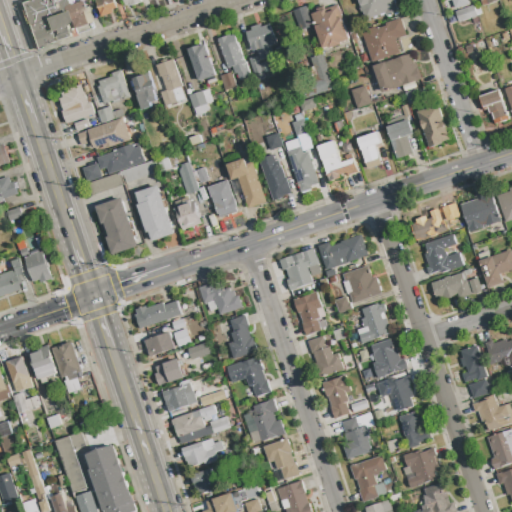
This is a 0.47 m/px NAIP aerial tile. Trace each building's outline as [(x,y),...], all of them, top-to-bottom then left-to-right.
[(35,50),(19,3),(28,0),(64,0),(66,4),(61,6),(71,37),(35,50)] [(74,30),(71,19),(66,21),(61,7),(80,0),(82,9),(89,6),(94,23),(74,30)] [(100,18),(94,0),(113,0),(117,9),(112,10),(113,13),(100,18)] [(122,0),(126,8),(141,2),(140,0),(122,0)] [(366,20),(359,0),(393,0),(398,13),(387,17),(386,13),(366,20)] [(447,0),(467,0),(469,5),(456,10),(452,0),(448,2),(447,0)] [(459,23),(455,13),(473,6),(477,17),(459,23)] [(299,31),(293,11),(307,7),(313,27),(299,31)] [(323,49),(312,15),(318,13),(317,10),(325,7),(327,13),(336,10),(339,19),(342,18),(350,40),(341,43),(342,45),(330,49),(329,47),(323,49)] [(372,63),(362,32),(401,19),(406,36),(396,40),(400,53),(372,63)] [(261,61),(257,50),(252,52),(246,33),(252,31),(251,28),(260,25),(261,28),(270,25),(277,45),(270,48),(274,57),(261,61)] [(240,81),(237,74),(235,75),(233,67),(228,69),(218,40),(231,35),(231,36),(235,35),(244,63),(245,62),(251,77),(240,81)] [(199,82),(188,50),(200,46),(201,47),(206,45),(216,76),(199,82)] [(321,91),(311,59),(323,55),(334,87),(321,91)] [(383,93),(374,67),(410,55),(413,65),(416,64),(422,80),(383,93)] [(257,81),(249,60),(257,57),(260,64),(266,62),(269,72),(263,74),(264,79),(257,81)] [(165,107),(156,81),(163,79),(162,77),(160,78),(156,66),(174,60),(186,99),(177,102),(178,103),(165,107)] [(104,105),(98,88),(100,87),(99,82),(113,77),(112,74),(121,71),(131,99),(124,101),(123,98),(104,105)] [(225,93),(220,77),(231,73),(237,89),(225,93)] [(142,111),(137,95),(138,95),(133,80),(150,74),(152,81),(153,81),(156,91),(154,92),(157,102),(151,104),(152,108),(142,111)] [(78,115),(76,110),(64,114),(60,99),(63,98),(61,94),(72,91),(71,89),(81,85),(90,111),(78,115)] [(357,109),(351,91),(366,86),(372,104),(357,109)] [(409,106),(404,94),(417,89),(422,101),(409,106)] [(495,125),(492,114),(490,114),(488,109),(484,111),(480,97),(499,91),(509,120),(495,125)] [(197,117),(190,96),(202,92),(209,113),(197,117)] [(96,109),(92,97),(99,94),(104,106),(96,109)] [(302,112),(299,104),(313,99),(316,108),(302,112)] [(430,149),(418,113),(439,106),(450,140),(443,143),(443,145),(430,149)] [(101,124),(97,112),(110,107),(114,120),(101,124)] [(77,132),(74,123),(87,118),(90,128),(77,132)] [(82,146),(78,135),(122,119),(130,140),(104,150),(103,146),(92,150),(90,143),(82,146)] [(297,137),(292,124),(304,120),(308,133),(297,137)] [(399,159),(388,126),(407,120),(412,134),(406,136),(413,154),(399,159)] [(368,170),(358,140),(378,133),(381,144),(375,146),(382,165),(368,170)] [(270,152),(266,138),(278,134),(283,147),(270,152)] [(330,182),(318,147),(334,142),(341,164),(353,160),(358,173),(347,176),(347,174),(340,176),(341,179),(330,182)] [(0,145),(4,144),(10,163),(0,166),(0,145)] [(109,175),(107,168),(102,170),(98,159),(117,152),(116,150),(133,144),(134,149),(140,147),(145,162),(109,175)] [(301,193),(287,152),(301,147),(303,154),(308,152),(319,184),(311,187),(312,190),(301,193)] [(187,196),(179,172),(181,167),(177,154),(185,151),(199,192),(187,196)] [(273,202),(259,160),(273,155),(276,162),(278,161),(281,168),(282,168),(285,179),(286,179),(291,193),(285,195),(285,196),(283,197),(283,198),(273,202)] [(160,172),(157,162),(167,158),(171,169),(160,172)] [(248,209),(238,179),(233,181),(227,165),(245,160),(247,168),(254,165),(266,203),(248,209)] [(124,185),(120,173),(154,161),(159,173),(124,185)] [(88,182),(83,169),(98,164),(102,177),(88,182)] [(200,184),(196,171),(204,168),(209,181),(200,184)] [(92,196),(88,184),(120,173),(124,185),(92,196)] [(0,201),(0,181),(9,178),(11,184),(15,183),(19,195),(0,201)] [(221,218),(219,215),(218,215),(212,198),(208,188),(228,182),(237,208),(237,209),(238,213),(221,218)] [(153,242),(149,233),(147,234),(138,206),(140,205),(136,194),(158,186),(174,235),(153,242)] [(511,220),(506,223),(497,197),(511,192),(510,189),(511,188),(511,220)] [(470,233),(460,206),(479,200),(477,196),(491,192),(501,223),(470,233)] [(113,256),(107,238),(110,237),(105,224),(103,225),(97,207),(122,199),(139,247),(113,256)] [(183,231),(175,209),(176,208),(174,203),(182,200),(183,202),(190,200),(191,204),(195,202),(202,224),(183,231)] [(416,242),(411,225),(417,224),(416,221),(425,218),(426,221),(432,219),(430,212),(456,204),(460,217),(446,222),(443,212),(439,214),(442,222),(444,221),(448,231),(416,242)] [(10,222),(7,212),(20,208),(23,218),(10,222)] [(327,271),(318,247),(330,243),(331,247),(341,244),(341,242),(361,235),(369,257),(348,264),(346,258),(336,261),(338,267),(327,271)] [(429,276),(427,269),(429,268),(425,255),(428,254),(425,245),(453,236),(457,245),(444,250),(447,257),(459,253),(464,267),(441,274),(441,272),(429,276)] [(22,258),(20,251),(27,249),(30,255),(22,258)] [(486,252),(487,252),(490,258),(511,251),(511,253),(511,271),(501,275),(503,282),(488,287),(479,262),(481,261),(479,255),(481,254),(480,251),(485,249),(486,252)] [(291,292),(287,281),(290,280),(286,270),(283,271),(280,261),(293,257),(294,261),(302,259),(301,254),(313,250),(319,265),(308,269),(313,284),(291,292)] [(41,284),(40,280),(33,283),(25,258),(43,252),(53,280),(41,284)] [(0,296),(0,273),(11,270),(8,262),(19,258),(24,273),(17,275),(19,283),(16,284),(18,290),(0,296)] [(353,304),(350,294),(348,295),(343,282),(345,282),(343,275),(368,267),(372,279),(376,278),(382,294),(353,304)] [(328,278),(326,272),(334,270),(336,275),(328,278)] [(460,300),(458,294),(443,300),(443,298),(437,300),(432,284),(462,274),(465,282),(467,281),(472,295),(460,300)] [(322,287),(320,281),(326,279),(328,285),(322,287)] [(473,295),(468,282),(478,279),(482,292),(473,295)] [(220,316),(218,309),(210,312),(208,304),(204,305),(199,288),(211,284),(213,289),(222,286),(224,290),(229,288),(231,293),(234,292),(236,297),(239,296),(243,308),(220,316)] [(306,336),(302,324),(303,324),(300,314),(298,315),(294,300),(317,293),(322,308),(317,310),(320,319),(318,320),(321,331),(306,336)] [(339,315),(335,302),(347,298),(349,304),(350,303),(353,310),(339,315)] [(141,330),(136,315),(138,315),(136,311),(146,307),(147,309),(163,304),(164,306),(177,302),(182,316),(141,330)] [(362,345),(358,330),(365,328),(362,319),(365,318),(362,310),(378,305),(379,306),(384,304),(387,312),(384,313),(389,327),(385,328),(388,335),(373,340),(374,341),(362,345)] [(193,315),(191,308),(197,306),(200,313),(193,315)] [(234,360),(229,344),(234,343),(231,334),(234,333),(230,321),(245,316),(250,329),(248,329),(252,339),(253,338),(258,352),(234,360)] [(175,332),(172,323),(183,320),(186,328),(175,332)] [(177,347),(190,343),(186,329),(173,333),(177,347)] [(336,342),(333,332),(342,329),(346,339),(336,342)] [(150,357),(144,341),(169,333),(174,349),(150,357)] [(320,378),(315,364),(317,364),(313,354),(312,354),(308,342),(323,337),(327,348),(330,347),(333,356),(339,354),(344,370),(320,378)] [(378,379),(373,364),(377,363),(371,346),(391,340),(394,349),(396,348),(400,360),(404,359),(408,369),(378,379)] [(511,365),(509,367),(509,364),(503,366),(501,363),(490,366),(487,356),(489,356),(486,344),(493,341),(494,344),(506,340),(507,343),(511,341),(511,365)] [(70,382),(68,377),(63,379),(53,349),(72,343),(82,372),(77,374),(79,379),(70,382)] [(184,360),(181,351),(202,344),(205,353),(184,360)] [(39,381),(32,359),(33,359),(31,355),(40,352),(39,349),(49,346),(57,370),(56,370),(57,374),(39,381)] [(465,383),(462,375),(468,373),(466,367),(463,368),(461,359),(463,358),(461,352),(477,346),(488,378),(478,381),(477,379),(465,383)] [(17,394),(7,363),(23,357),(34,388),(17,394)] [(256,398),(253,387),(249,388),(247,379),(233,384),(227,368),(259,357),(264,371),(263,371),(266,381),(267,381),(271,393),(256,398)] [(176,380),(177,384),(170,386),(169,383),(160,386),(156,375),(159,374),(157,369),(179,361),(184,377),(176,380)] [(0,367),(8,391),(0,393),(0,367)] [(370,369),(372,377),(365,380),(363,372),(370,369)] [(335,420),(331,407),(328,397),(327,398),(322,384),(346,376),(351,392),(346,394),(349,402),(346,403),(350,415),(335,420)] [(397,412),(387,382),(397,379),(398,380),(409,377),(412,384),(409,385),(413,398),(410,399),(413,407),(397,412)] [(474,399),(469,386),(486,380),(490,393),(474,399)] [(169,413),(163,393),(190,384),(193,392),(186,395),(189,406),(169,413)] [(371,404),(366,390),(374,387),(375,391),(377,391),(380,401),(371,404)] [(18,413),(12,397),(23,394),(28,410),(18,413)] [(203,407),(200,399),(212,395),(215,403),(203,407)] [(511,403),(511,424),(489,432),(486,423),(482,424),(478,412),(475,413),(473,405),(484,401),(484,399),(494,396),(498,408),(511,403)] [(29,411),(25,401),(37,397),(41,407),(29,411)] [(255,445),(245,416),(252,413),(252,411),(254,410),(253,407),(274,400),(278,412),(274,414),(276,422),(281,420),(285,434),(255,445)] [(366,400),(369,408),(354,413),(351,405),(366,400)] [(179,438),(175,428),(174,428),(171,421),(175,420),(175,419),(214,406),(217,413),(211,416),(212,420),(206,422),(204,418),(202,419),(205,429),(181,437),(179,438)] [(410,449),(399,418),(416,412),(418,418),(420,418),(423,426),(420,427),(423,433),(429,431),(431,439),(419,444),(420,446),(410,449)] [(348,460),(343,446),(348,444),(345,434),(342,423),(370,414),(374,426),(367,428),(369,432),(368,435),(369,440),(368,440),(372,452),(348,460)] [(51,430),(47,419),(58,415),(62,426),(51,430)] [(214,435),(213,433),(211,426),(210,423),(227,417),(231,429),(214,435)] [(82,430),(79,424),(92,420),(94,426),(82,430)] [(0,438),(0,424),(8,422),(12,435),(0,438)] [(205,429),(181,437),(183,443),(213,433),(211,426),(205,429)] [(495,471),(491,460),(494,459),(487,438),(506,432),(507,436),(508,436),(509,437),(511,436),(511,463),(501,467),(502,468),(495,471)] [(73,494),(55,442),(82,433),(86,447),(75,451),(88,489),(73,494)] [(189,469),(182,449),(212,439),(214,444),(221,442),(224,450),(216,453),(219,462),(206,466),(205,464),(189,469)] [(285,481),(281,469),(278,470),(275,462),(269,464),(264,448),(288,439),(293,453),(291,454),(294,463),(296,463),(300,476),(285,481)] [(390,455),(386,443),(396,439),(400,452),(390,455)] [(103,511),(90,471),(91,470),(86,456),(114,446),(137,511),(103,511)] [(410,489),(408,480),(416,478),(414,473),(412,474),(410,468),(407,468),(404,457),(421,451),(422,452),(434,449),(436,457),(434,458),(438,471),(435,472),(438,480),(410,489)] [(22,467),(26,466),(22,453),(30,451),(38,475),(30,478),(28,471),(24,472),(22,467)] [(18,455),(21,464),(10,468),(7,458),(18,455)] [(363,503),(359,491),(360,490),(357,480),(355,481),(350,467),(382,456),(387,471),(379,473),(380,475),(374,477),(377,485),(383,483),(387,495),(363,503)] [(198,496),(191,476),(212,469),(219,489),(198,496)] [(511,501),(510,496),(508,496),(503,484),(500,486),(496,475),(511,470),(511,501)] [(3,503),(0,494),(0,477),(10,474),(18,498),(3,503)] [(39,476),(47,500),(40,503),(31,479),(39,476)] [(286,511),(286,510),(284,510),(277,490),(302,482),(306,493),(305,493),(308,504),(309,504),(312,511),(286,511)] [(424,511),(422,507),(426,505),(423,498),(426,497),(424,490),(441,484),(444,492),(446,492),(450,504),(454,503),(456,511),(424,511)] [(80,511),(76,497),(91,492),(97,511),(80,511)] [(271,511),(266,494),(272,492),(278,511),(271,511)] [(57,511),(52,497),(62,494),(67,508),(74,506),(76,511),(57,511)] [(203,511),(209,510),(206,503),(232,494),(238,511),(203,511)] [(36,499),(39,508),(29,511),(26,511),(23,503),(36,499)] [(247,511),(245,504),(258,499),(262,511),(247,511)] [(43,511),(40,503),(47,500),(51,511),(43,511)] [(366,511),(365,508),(388,501),(391,511),(366,511)]
